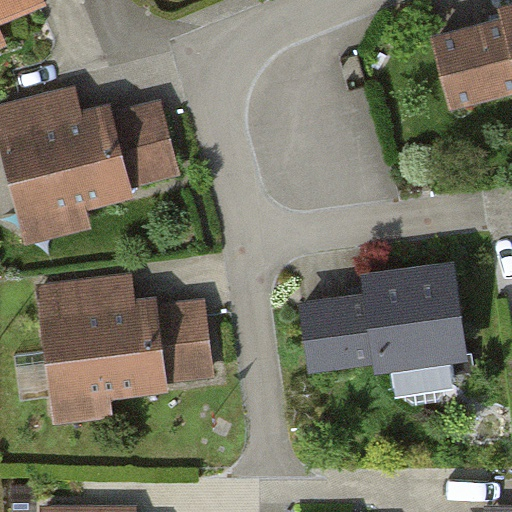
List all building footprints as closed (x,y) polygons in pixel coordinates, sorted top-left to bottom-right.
[(0,0),(0,57),(14,52),(5,30),(76,0),(0,0)] [(503,23),(433,41),(453,118),(511,102),(511,7),(500,10),(503,23)] [(76,96),(0,116),(0,119),(35,255),(98,239),(95,225),(149,211),(146,199),(179,191),(160,116),(115,127),(113,118),(84,125),(76,96)] [(364,303),(303,310),(312,382),(377,375),(378,384),(473,373),(461,268),(362,279),(364,303)] [(137,285),(43,298),(63,443),(120,435),(117,413),(174,405),(172,395),(224,388),(213,310),(160,317),(159,308),(141,310),(137,285)]
